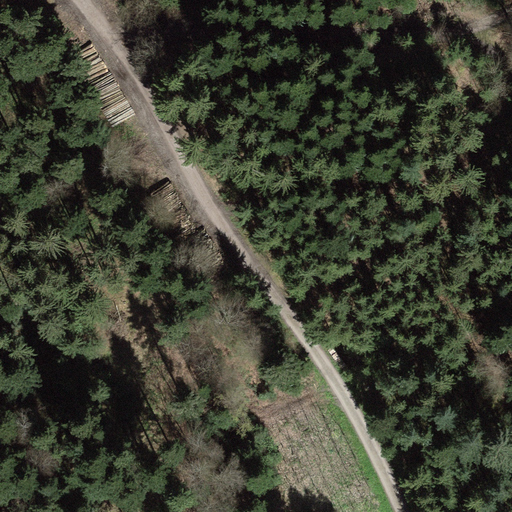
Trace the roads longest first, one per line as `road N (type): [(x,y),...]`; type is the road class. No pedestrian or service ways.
road 1 (track): [(398,511),(349,403),(207,207),(80,0)]
road 2 (track): [(94,17),(431,34),(461,32),(511,9)]
